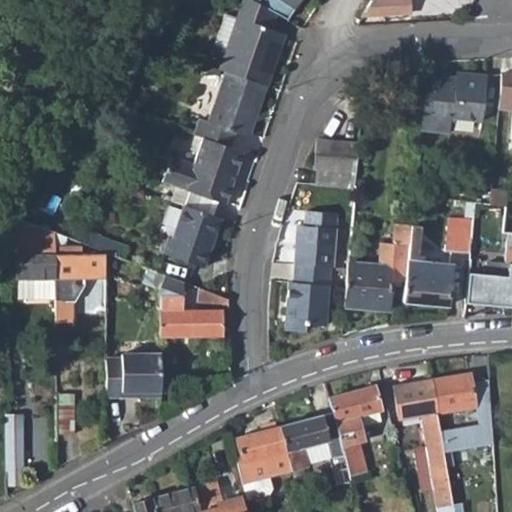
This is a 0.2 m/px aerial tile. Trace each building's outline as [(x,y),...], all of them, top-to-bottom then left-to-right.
[(226,47),(220,67),(225,69),(267,83),(285,30),(271,26),(276,12),(256,1),(254,0),(243,0),(237,17),(226,47)] [(256,0),(256,1),(276,12),(286,18),(293,6),(289,4),(290,0),(256,0)] [(399,0),(373,0),(368,9),(407,21),(414,20),(419,6),(399,0)] [(224,12),(213,43),(226,47),(237,17),(224,12)] [(201,116),(196,132),(203,135),(230,144),(235,128),(250,133),(267,83),(225,69),(209,119),(201,116)] [(425,75),(420,130),(448,133),(449,120),(480,123),(485,73),(452,71),(452,76),(425,75)] [(499,75),(496,112),(511,113),(508,139),(511,139),(511,72),(499,72),(499,75)] [(320,134),(318,162),(323,163),(321,179),(354,181),(358,136),(320,134)] [(171,153),(162,178),(227,200),(233,181),(227,179),(231,169),(236,171),(245,149),(230,144),(203,135),(194,161),(171,153)] [(231,169),(227,179),(233,181),(236,171),(231,169)] [(165,229),(159,248),(207,263),(223,215),(185,202),(174,232),(165,229)] [(296,222),(293,261),(295,261),(331,263),(333,225),(296,222)] [(511,223),(500,222),(500,231),(511,231),(511,223)] [(348,260),(344,307),(377,308),(380,277),(405,279),(410,226),(394,225),(392,244),(379,243),(378,263),(348,260)] [(445,225),(442,250),(468,253),(470,228),(445,225)] [(405,279),(403,302),(446,305),(450,264),(415,260),(418,227),(410,226),(405,279)] [(62,234),(54,232),(54,255),(55,276),(55,320),(73,319),(73,299),(83,283),(83,276),(104,276),(104,253),(82,253),(82,245),(62,245),(62,234)] [(466,271),(463,301),(511,305),(511,240),(511,246),(502,245),(500,264),(503,265),(502,274),(466,271)] [(54,255),(18,256),(18,276),(55,276),(54,255)] [(287,279),(282,330),(303,332),(304,323),(328,325),(333,263),(331,263),(295,261),(295,280),(287,279)] [(165,273),(157,293),(159,293),(160,334),(221,334),(221,310),(182,309),(183,280),(165,273)] [(196,304),(227,307),(228,291),(198,289),(196,304)] [(120,361),(105,361),(105,399),(159,397),(159,354),(120,355),(120,361)] [(467,373),(430,379),(435,411),(473,405),(467,373)] [(430,379),(391,386),(396,418),(418,414),(423,448),(428,474),(434,507),(451,504),(441,448),(438,428),(437,421),(435,411),(430,379)] [(373,386),(329,398),(341,445),(357,441),(362,440),(359,427),(356,415),(377,410),(379,410),(373,386)] [(73,394),(59,394),(59,434),(73,434),(73,394)] [(377,410),(356,415),(359,427),(380,422),(377,410)] [(21,413),(4,414),(6,484),(22,484),(21,413)] [(323,415),(279,426),(285,449),(301,446),(329,438),(323,415)] [(260,432),(234,438),(241,462),(236,463),(241,483),(266,476),(291,470),(285,449),(279,426),(274,428),(273,423),(258,427),(260,432)] [(444,427),(438,428),(441,448),(457,446),(454,426),(444,427)] [(357,441),(341,445),(343,450),(348,471),(349,475),(365,471),(357,441)] [(301,446),(285,449),(291,470),(298,469),(306,466),(301,446)] [(423,448),(411,451),(416,476),(428,474),(423,448)] [(343,450),(327,455),(332,475),(348,471),(343,450)] [(266,476),(241,483),(245,498),(267,493),(270,489),(266,476)] [(215,482),(192,488),(198,511),(197,511),(242,511),(239,496),(220,501),(215,482)] [(192,488),(132,504),(134,511),(194,511),(198,511),(192,488)]
